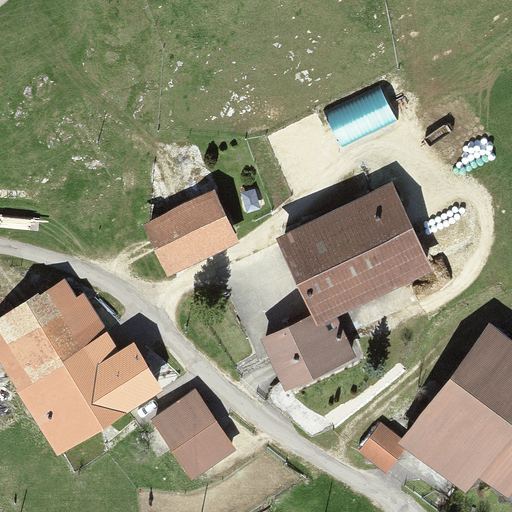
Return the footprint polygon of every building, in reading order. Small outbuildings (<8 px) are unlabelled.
[(315,331),(271,352),(292,397),(355,367),(334,323),(430,283),(395,199),(280,247),(315,331)] [(215,203),(148,230),(168,280),(235,254),(215,203)] [(69,285),(0,331),(0,361),(71,468),(154,412),(147,402),(160,393),(133,351),(119,360),(69,285)] [(511,350),(498,340),(412,450),(491,511),(499,511),(511,495),(511,350)] [(197,395),(153,425),(196,487),(240,456),(197,395)] [(385,428),(365,453),(389,472),(409,447),(385,428)]
